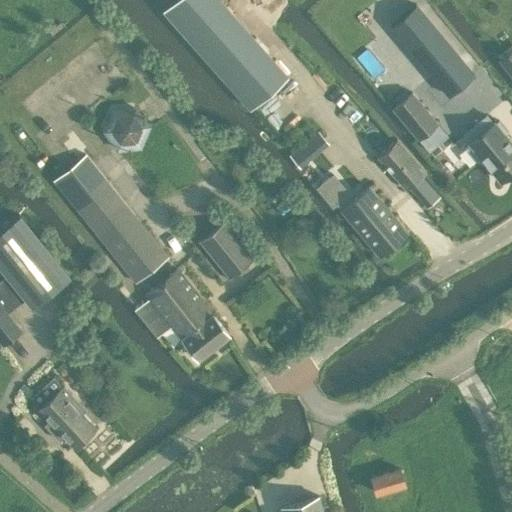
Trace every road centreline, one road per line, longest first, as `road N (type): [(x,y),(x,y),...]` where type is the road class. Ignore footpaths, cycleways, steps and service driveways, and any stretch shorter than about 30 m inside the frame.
road 1 (unclassified): [(298,366),(336,417),(511,313)]
road 2 (tertiary): [(511,229),(298,366)]
road 3 (tertiary): [(298,366),(99,511)]
road 4 (track): [(508,511),(472,389),(446,356)]
